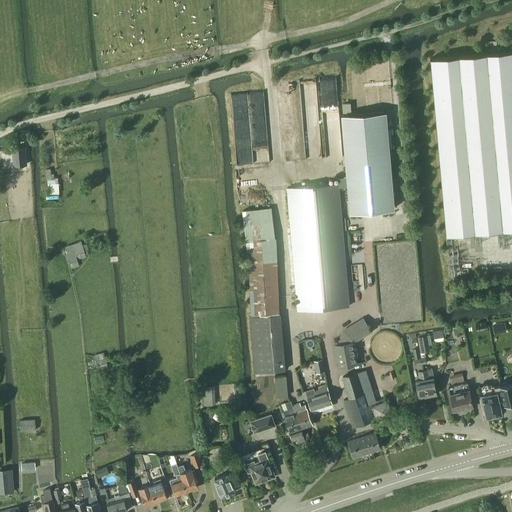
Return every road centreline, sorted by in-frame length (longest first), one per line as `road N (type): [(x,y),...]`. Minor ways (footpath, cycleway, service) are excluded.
road 1 (track): [(0,134),(496,0)]
road 2 (track): [(0,105),(146,62),(345,23),(393,0)]
